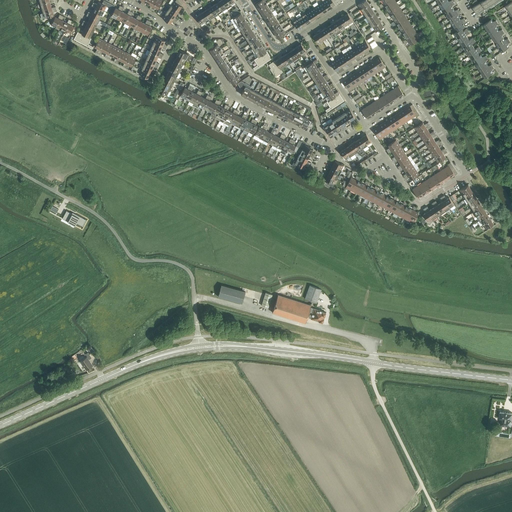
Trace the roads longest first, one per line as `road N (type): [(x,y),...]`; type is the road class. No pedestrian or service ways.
road 1 (unclassified): [(198,345),(186,269),(132,258),(98,215),(0,162)]
road 2 (secondary): [(253,348),(511,380)]
road 3 (residential): [(330,145),(234,95),(204,50),(179,33)]
road 4 (secondary): [(0,425),(154,359)]
